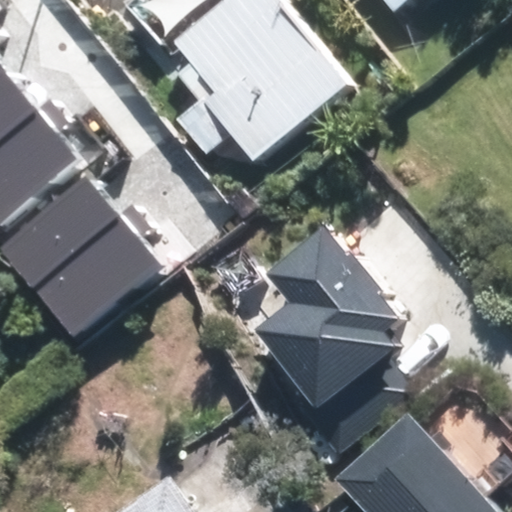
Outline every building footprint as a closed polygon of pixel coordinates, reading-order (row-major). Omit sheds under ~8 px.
[(154,180),(25,0),(0,0),(0,152),(65,243),(154,180)] [(372,91),(301,0),(164,0),(148,13),(219,104),(194,124),(244,189),(372,91)] [(384,0),(400,19),(424,0),(384,0)] [(511,511),(511,483),(441,410),(367,481),(397,511),(511,511)] [(219,511),(193,474),(138,511),(219,511)]
